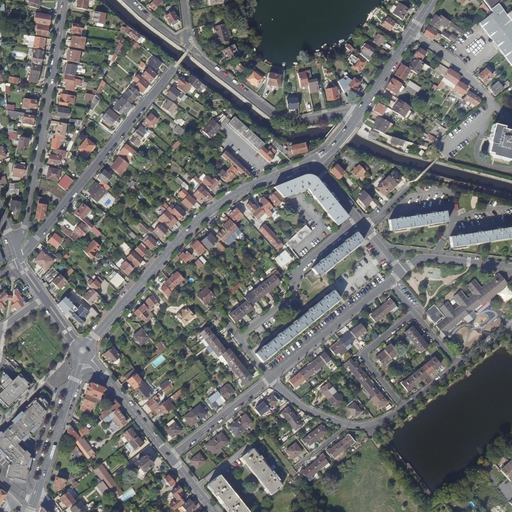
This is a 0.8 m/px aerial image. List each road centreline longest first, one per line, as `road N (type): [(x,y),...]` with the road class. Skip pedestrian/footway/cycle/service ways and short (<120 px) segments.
road 1 (tertiary): [(87,344),(200,218),(249,186),(313,161)]
road 2 (residential): [(18,260),(63,0)]
road 3 (residential): [(175,64),(18,260)]
road 4 (residential): [(188,48),(279,118),(361,108)]
road 5 (residential): [(433,158),(491,105),(454,62),(412,34)]
road 6 (residential): [(238,338),(287,299),(301,264),(357,219)]
road 7 (residential): [(388,281),(269,379)]
road 8 (residential): [(402,408),(362,356),(413,312)]
road 9 (residential): [(269,379),(169,456)]
